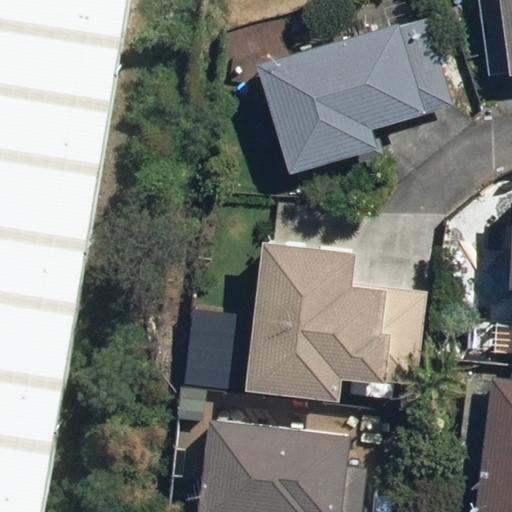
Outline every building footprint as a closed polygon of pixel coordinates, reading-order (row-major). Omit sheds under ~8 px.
[(0,0),(0,511),(78,511),(162,0),(0,0)] [(511,0),(491,0),(494,15),(511,12),(511,0)] [(442,9),(282,53),(311,160),(400,136),(395,116),(466,97),(442,9)] [(383,236),(279,228),(266,383),(361,391),(363,371),(430,377),(438,283),(380,278),(383,236)] [(511,511),(511,381),(493,511),(511,511)] [(372,511),(380,426),(221,412),(216,412),(207,511),(372,511)]
